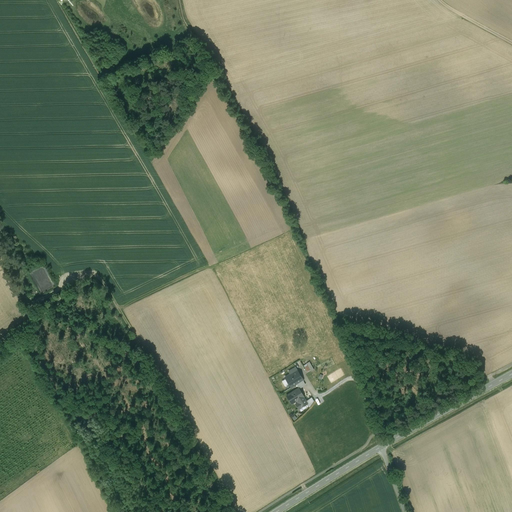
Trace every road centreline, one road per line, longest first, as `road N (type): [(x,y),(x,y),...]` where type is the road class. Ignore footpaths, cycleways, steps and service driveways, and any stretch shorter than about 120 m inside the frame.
road 1 (tertiary): [(511,373),(379,447)]
road 2 (tertiary): [(379,447),(276,511)]
